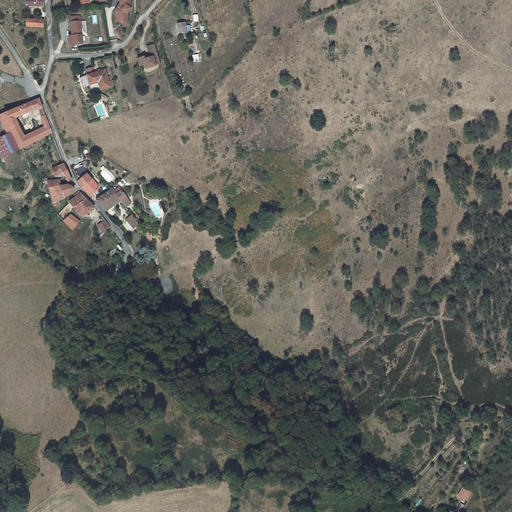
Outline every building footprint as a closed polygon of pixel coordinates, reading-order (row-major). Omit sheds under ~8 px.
[(118,0),(119,3),(114,9),(115,15),(118,17),(122,19),(127,18),(126,11),(129,6),(128,5),(130,2),(129,0),(118,0)] [(183,18),(174,21),(177,31),(189,27),(187,21),(184,22),(183,18)] [(24,21),(26,21),(26,26),(43,27),(43,20),(26,19),(24,19),(24,21)] [(84,21),(72,22),(73,34),(84,33),(84,21)] [(84,40),(84,33),(73,34),(69,34),(70,43),(79,42),(78,41),(84,40)] [(148,55),(155,53),(152,44),(146,46),(148,54),(148,55)] [(140,56),(141,57),(136,59),(138,65),(144,64),(145,68),(154,66),(154,65),(153,62),(157,61),(155,53),(148,55),(149,57),(146,58),(145,55),(140,56)] [(45,64),(35,65),(35,73),(45,72),(45,64)] [(103,67),(84,72),(86,81),(95,78),(96,80),(98,88),(108,85),(103,67)] [(34,110),(42,106),(39,99),(30,102),(34,110)] [(0,111),(0,118),(7,133),(15,151),(16,152),(21,150),(52,132),(46,116),(41,118),(44,127),(24,136),(15,118),(34,110),(30,102),(1,113),(0,111)] [(0,152),(3,158),(15,151),(7,133),(0,136),(0,152)] [(58,167),(63,174),(65,177),(68,182),(71,180),(64,163),(58,167)] [(51,170),(55,177),(57,177),(63,174),(58,167),(51,170)] [(78,182),(83,189),(93,179),(88,173),(78,182)] [(93,179),(83,189),(83,190),(86,194),(90,198),(101,187),(93,179)] [(58,181),(45,182),(47,190),(53,188),(61,200),(70,194),(69,192),(73,190),(72,187),(68,187),(60,187),(58,181)] [(61,200),(53,188),(47,190),(51,204),(58,202),(61,200)] [(114,189),(96,201),(103,211),(109,207),(107,204),(119,196),(122,201),(127,207),(133,202),(123,190),(118,194),(114,189)] [(73,209),(85,200),(79,191),(76,193),(78,196),(68,203),(73,209)] [(119,201),(120,202),(122,201),(119,196),(107,204),(109,207),(119,201)] [(88,213),(93,209),(85,200),(73,209),(79,217),(82,218),(86,216),(87,217),(89,215),(88,213)] [(126,225),(130,231),(139,223),(133,215),(126,221),(127,222),(125,223),(126,225)] [(68,216),(62,222),(69,228),(72,226),(74,228),(79,223),(75,219),(68,216)] [(100,230),(105,234),(109,228),(103,225),(100,230)] [(135,236),(126,242),(129,247),(130,246),(137,255),(144,251),(135,236)] [(467,489),(462,487),(458,495),(462,497),(467,489)]
